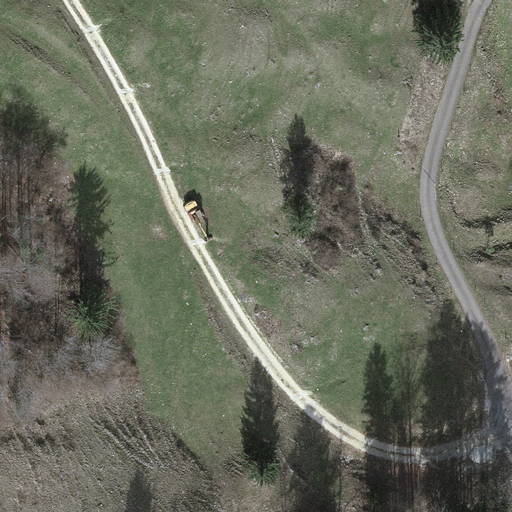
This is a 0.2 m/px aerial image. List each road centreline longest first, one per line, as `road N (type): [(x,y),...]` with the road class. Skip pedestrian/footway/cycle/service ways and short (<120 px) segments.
road 1 (track): [(70,0),(126,95),(187,228),(298,396),(344,432),(407,459),(457,458),(488,436),(511,451)]
road 2 (unclassified): [(488,436),(500,399),(496,373),(433,226),(427,185),(483,0)]
